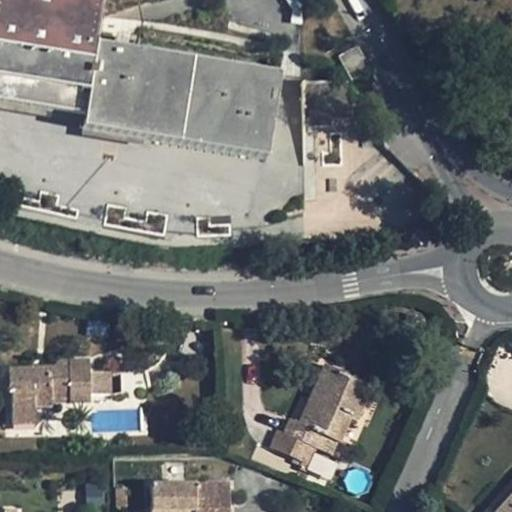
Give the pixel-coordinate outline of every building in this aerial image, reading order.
[(0,0),(0,100),(84,114),(81,127),(263,157),(278,74),(95,44),(101,0),(0,0)] [(369,70),(356,46),(337,57),(350,80),(369,70)] [(303,116),(350,115),(350,83),(303,83),(303,116)] [(90,373),(90,361),(60,361),(56,364),(56,367),(9,370),(10,392),(12,393),(14,424),(53,423),(53,406),(70,405),(70,402),(90,401),(90,394),(112,394),(111,372),(90,373)] [(374,388),(325,365),(299,421),(291,417),(284,432),(318,448),(325,434),(343,442),(354,417),(361,420),(374,388)] [(310,464),(318,448),(284,432),(280,430),(274,447),(310,464)] [(228,511),(228,486),(152,486),(151,511),(228,511)] [(511,511),(511,488),(492,510),(493,511),(511,511)]
